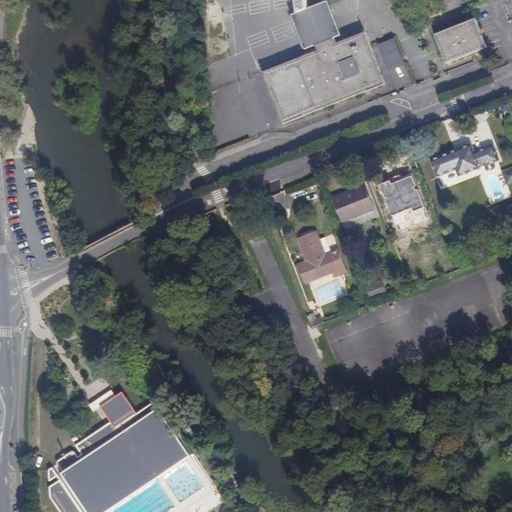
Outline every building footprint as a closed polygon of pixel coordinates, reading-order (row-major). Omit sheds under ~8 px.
[(304,11),(310,9),(307,0),(296,0),(298,13),(304,11)] [(511,0),(499,0),(508,22),(511,21),(511,0)] [(315,46),(335,38),(341,35),(330,5),(328,1),(310,9),(304,11),(298,13),(292,16),(305,50),(315,46)] [(474,20),(435,35),(446,64),(486,48),(474,20)] [(337,44),(335,38),(315,46),(318,51),(263,74),(283,125),(386,84),(370,46),(369,42),(365,33),(337,44)] [(378,45),(388,72),(405,65),(394,39),(378,45)] [(503,119),(510,118),(507,105),(500,107),(503,119)] [(454,170),(457,177),(498,162),(492,147),(473,154),(470,145),(429,161),(435,177),(454,170)] [(348,219),(373,210),(364,187),(339,196),(348,219)] [(335,277),(347,272),(338,250),(325,255),(315,233),(298,239),(308,262),(299,266),(305,282),(333,272),(335,277)] [(364,286),(369,299),(386,292),(381,280),(364,286)] [(45,300),(54,318),(67,312),(64,307),(79,300),(73,287),(45,300)] [(316,317),(310,320),(313,326),(325,321),(322,315),(316,317)] [(69,347),(87,357),(102,330),(84,320),(69,347)] [(114,387),(111,376),(96,381),(100,392),(114,387)] [(180,440),(153,403),(152,403),(151,402),(150,402),(149,402),(135,412),(120,391),(113,396),(108,399),(99,406),(99,407),(110,422),(105,425),(75,446),(81,455),(78,457),(75,453),(74,453),(73,453),(72,453),(71,453),(58,462),(57,463),(57,464),(57,465),(58,466),(85,508),(180,440)] [(108,399),(113,396),(110,391),(89,406),(93,412),(96,409),(99,407),(99,406),(108,399)] [(180,440),(85,508),(87,511),(183,511),(215,489),(180,440)] [(47,472),(48,481),(49,481),(57,476),(51,468),(48,470),(47,471),(47,472)] [(49,498),(59,511),(81,511),(59,480),(49,488),(49,498)]
